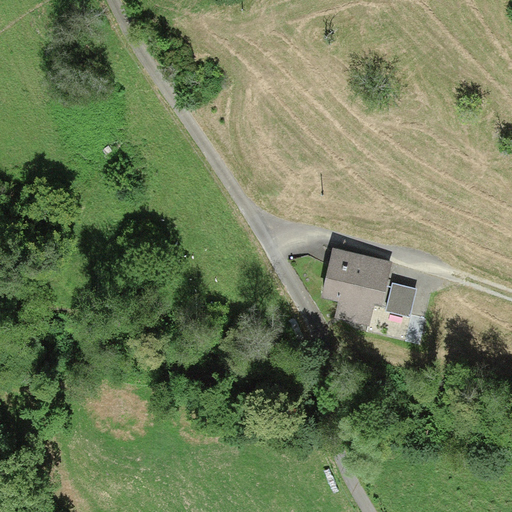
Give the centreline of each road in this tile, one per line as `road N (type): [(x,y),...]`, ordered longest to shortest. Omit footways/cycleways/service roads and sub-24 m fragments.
road 1 (residential): [(371,511),(338,446),(321,336),(119,0)]
road 2 (track): [(258,226),(511,293)]
